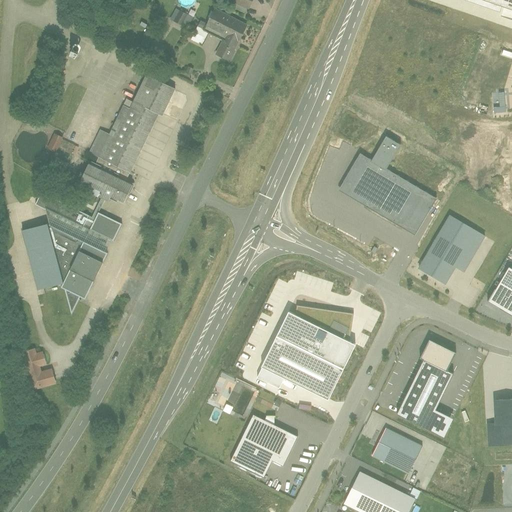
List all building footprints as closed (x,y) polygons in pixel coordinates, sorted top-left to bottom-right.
[(511,0),(482,0),(511,10),(511,0)] [(177,8),(171,19),(188,28),(194,17),(177,8)] [(192,40),(202,45),(210,29),(225,37),(217,54),(230,60),(247,26),(214,10),(208,23),(201,20),(192,40)] [(159,59),(166,46),(155,40),(148,53),(159,59)] [(132,183),(128,181),(159,116),(164,118),(175,95),(143,80),(128,113),(121,109),(94,165),(89,163),(77,188),(120,208),(132,183)] [(499,107),(494,108),(495,113),(506,112),(504,93),(498,93),(499,107)] [(415,236),(437,199),(388,170),(401,147),(386,138),(371,161),(360,155),(339,191),(415,236)] [(49,225),(70,316),(79,299),(84,301),(112,241),(90,231),(96,219),(43,194),(46,208),(49,225)] [(449,219),(420,268),(445,282),(455,266),(465,272),(484,239),(449,219)] [(511,268),(510,267),(489,301),(511,314),(511,268)] [(288,312),(261,367),(329,400),(356,345),(350,342),(354,314),(297,306),(295,316),(288,312)] [(397,415),(444,439),(453,420),(437,412),(455,375),(447,371),(455,354),(429,342),(421,359),(424,360),(397,415)] [(45,354),(38,355),(37,351),(25,354),(34,391),(58,385),(54,370),(43,373),(42,368),(48,367),(45,354)] [(511,403),(495,404),(497,427),(487,427),(488,450),(511,448),(511,403)] [(252,420),(231,465),(264,481),(272,465),(282,469),(296,440),(252,420)] [(421,447),(384,431),(372,458),(410,474),(421,447)] [(365,511),(411,511),(419,498),(381,479),(362,470),(359,476),(351,495),(347,503),(365,511)]
